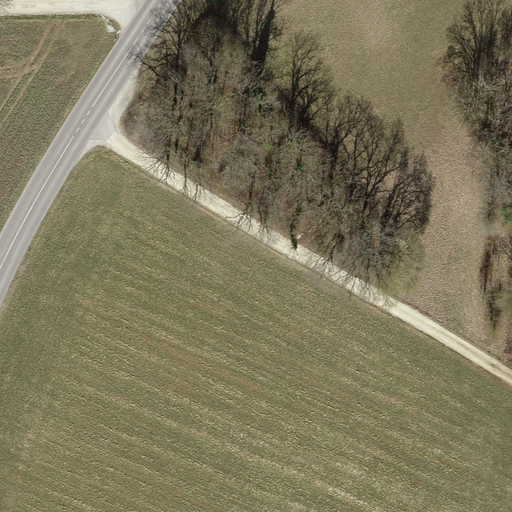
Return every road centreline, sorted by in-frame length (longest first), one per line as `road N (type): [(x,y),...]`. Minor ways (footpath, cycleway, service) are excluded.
road 1 (track): [(84,123),(511,376)]
road 2 (tertiary): [(0,274),(51,177),(165,0)]
road 3 (track): [(162,3),(0,6)]
